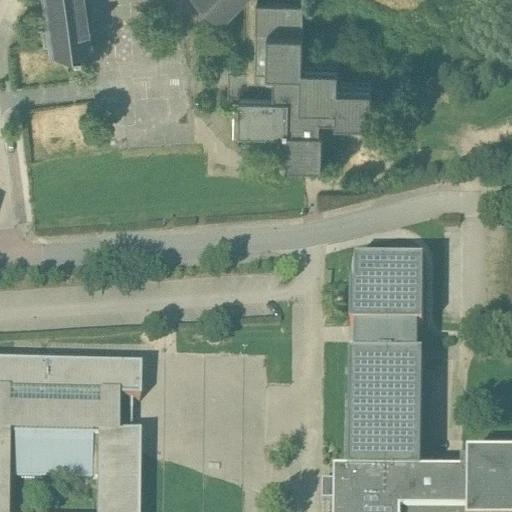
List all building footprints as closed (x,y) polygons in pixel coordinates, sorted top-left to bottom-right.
[(82,0),(42,0),(47,29),(44,29),(46,42),(49,42),(49,46),(70,43),(70,45),(88,42),(82,0)] [(206,0),(224,17),(239,0),(206,0)] [(304,3),(257,2),(257,0),(244,0),(243,93),(240,93),(239,129),(288,130),(287,163),(323,164),(335,164),(336,121),(372,122),(372,86),(338,85),(339,66),(302,65),(304,3)] [(357,357),(352,357),(351,474),(337,474),(336,511),(511,511),(511,457),(470,457),(470,476),(422,475),(424,358),(419,358),(419,329),(424,329),(425,264),(353,264),(353,328),(357,328),(357,357)] [(131,423),(131,404),(140,405),(140,373),(0,370),(0,511),(138,511),(139,457),(139,440),(131,439),(131,423)]
